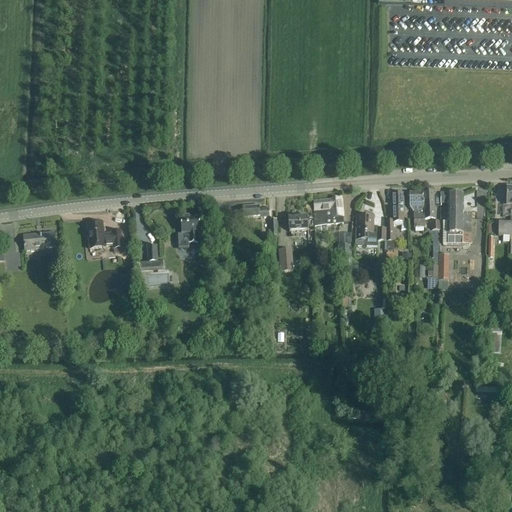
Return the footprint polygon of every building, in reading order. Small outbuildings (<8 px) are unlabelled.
[(511,0),(443,0),(444,7),(511,9),(511,0)] [(424,204),(425,220),(435,220),(434,202),(434,192),(423,193),(423,204),(424,204)] [(423,204),(423,193),(409,193),(410,209),(414,213),(414,229),(425,229),(425,220),(424,204),(423,204)] [(403,194),(392,194),(392,204),(393,222),(393,224),(393,227),(401,226),(401,231),(407,231),(407,223),(407,216),(404,217),(404,216),(404,204),(403,194)] [(472,245),(471,223),(471,213),(463,213),(463,194),(441,194),(441,204),(446,204),(447,224),(442,224),(443,245),(472,245)] [(341,199),(314,201),(315,227),(315,233),(327,232),(327,226),(343,225),(342,209),(341,199)] [(243,219),(270,217),(269,209),(259,210),(259,206),(242,207),(243,219)] [(355,243),(355,247),(377,248),(378,242),(387,243),(386,230),(377,230),(377,232),(377,235),(373,235),(373,231),(374,218),(357,217),(356,224),(356,232),(356,233),(355,243)] [(200,234),(199,218),(180,219),(181,235),(188,235),(188,245),(198,244),(198,234),(200,234)] [(307,232),(307,228),(306,218),(289,219),(290,233),(307,232)] [(511,236),(511,223),(510,223),(498,223),(498,236),(503,236),(510,237),(511,236)] [(103,224),(87,225),(90,250),(105,248),(113,247),(113,250),(122,249),(121,233),(112,234),(112,235),(104,236),(103,224)] [(429,232),(429,237),(433,237),(432,267),(438,267),(438,232),(432,232),(429,232)] [(56,249),(55,243),(54,233),(24,237),(25,252),(56,249)] [(148,264),(158,264),(157,246),(148,246),(148,264)] [(350,248),(338,247),(338,267),(350,267),(350,248)] [(291,251),(278,252),(279,275),(292,274),(291,251)] [(412,254),(403,255),(403,265),(412,264),(412,254)] [(441,255),(440,282),(449,282),(450,256),(441,255)] [(426,267),(426,279),(437,280),(438,267),(432,267),(426,267)] [(385,319),(375,320),(375,328),(385,327),(385,319)] [(492,354),(500,354),(501,333),(493,333),(492,354)] [(477,386),(477,394),(497,395),(497,386),(477,386)]
